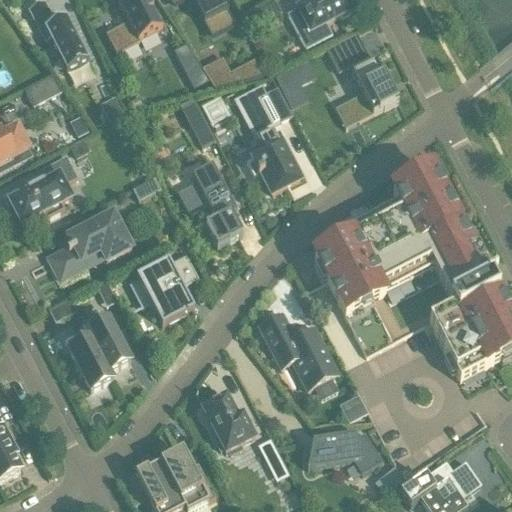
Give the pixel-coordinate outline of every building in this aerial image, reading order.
[(127,26),(105,38),(116,59),(140,47),(139,45),(162,34),(145,1),(144,0),(125,0),(116,5),(127,26)] [(166,0),(170,6),(172,4),(175,9),(189,1),(191,4),(204,28),(206,27),(213,40),(233,30),(235,32),(236,31),(219,0),(166,0)] [(326,29),(350,16),(341,0),(319,0),(312,4),(313,5),(310,6),(297,13),(287,19),(305,54),(314,49),(332,40),(326,29)] [(88,66),(66,22),(55,28),(44,7),(28,15),(45,49),(50,47),(66,78),(88,66)] [(281,17),(276,7),(262,14),(267,25),(281,17)] [(230,76),(230,77),(235,88),(261,80),(262,80),(254,64),(230,76)] [(357,102),(348,107),(359,127),(383,115),(383,116),(398,108),(392,96),(391,96),(384,82),(375,67),(375,66),(370,69),(362,73),(351,79),(355,87),(361,99),(362,100),(357,102)] [(193,94),(208,87),(197,68),(183,75),(193,94)] [(24,94),(33,111),(61,97),(52,80),(24,94)] [(292,122),(277,93),(266,99),(262,92),(238,105),(234,107),(235,108),(238,106),(256,140),(280,128),(292,122)] [(114,102),(101,109),(111,128),(124,121),(114,102)] [(194,127),(189,129),(202,154),(215,147),(202,122),(194,127)] [(29,155),(17,132),(15,133),(12,128),(0,133),(0,178),(15,171),(12,164),(29,155)] [(283,154),(287,152),(279,136),(274,139),(272,136),(258,144),(266,158),(246,168),(254,182),(257,180),(258,182),(261,180),(272,200),(299,186),(283,154)] [(61,210),(72,204),(64,190),(77,183),(66,162),(42,174),(48,186),(43,188),(43,187),(29,194),(29,195),(8,206),(21,231),(42,219),(45,226),(64,216),(61,210)] [(177,198),(190,223),(191,222),(191,221),(208,212),(216,226),(205,232),(217,255),(242,242),(231,220),(237,217),(212,170),(192,181),(197,191),(180,200),(178,198),(177,198)] [(352,243),(314,263),(366,363),(429,329),(460,387),(511,359),(511,327),(432,176),(392,197),(398,208),(347,235),(352,243)] [(132,195),(138,206),(160,195),(154,183),(132,195)] [(106,267),(131,254),(129,250),(130,250),(117,227),(117,228),(112,219),(68,242),(73,252),(52,263),(55,270),(54,270),(55,271),(56,271),(59,276),(58,277),(58,278),(59,278),(63,284),(86,272),(82,266),(101,256),(106,267)] [(182,293),(198,284),(186,261),(170,269),(168,265),(136,282),(138,286),(129,290),(141,314),(150,309),(162,332),(194,315),(182,293)] [(102,304),(112,298),(106,285),(95,291),(102,304)] [(55,328),(76,317),(70,304),(48,316),(55,328)] [(295,345),(282,320),(258,333),(280,375),(292,369),(307,397),(315,393),(321,405),(337,397),(331,385),(338,381),(314,335),(295,345)] [(108,378),(109,377),(130,366),(122,351),(124,350),(117,337),(116,338),(108,324),(95,331),(92,324),(82,329),(86,336),(108,378)] [(113,384),(109,377),(108,378),(86,336),(77,341),(81,348),(68,354),(75,368),(74,369),(81,382),(82,381),(90,396),(113,384)] [(358,400),(357,401),(339,411),(349,429),(367,419),(368,419),(358,400)] [(214,445),(220,456),(223,455),(225,458),(229,457),(230,460),(242,454),(240,451),(254,443),(242,419),(237,422),(226,401),(202,413),(217,443),(214,445)] [(0,487),(20,477),(12,463),(16,461),(2,435),(0,435),(0,487)] [(361,481),(382,467),(364,439),(357,443),(356,440),(313,447),(312,451),(307,475),(353,468),(361,481)] [(196,482),(191,472),(182,456),(160,468),(183,511),(199,511),(216,503),(203,479),(196,482)] [(183,511),(160,468),(135,481),(151,511),(183,511)] [(481,491),(473,479),(465,468),(451,478),(451,479),(444,483),(431,492),(425,484),(426,483),(425,482),(400,500),(406,509),(407,509),(408,511),(413,511),(419,508),(422,511),(464,511),(460,506),(481,491)] [(407,471),(399,477),(405,486),(414,480),(407,471)] [(384,500),(398,491),(387,478),(374,489),(384,500)]
